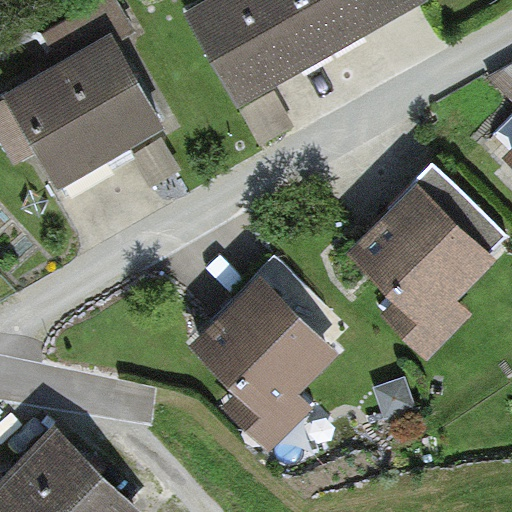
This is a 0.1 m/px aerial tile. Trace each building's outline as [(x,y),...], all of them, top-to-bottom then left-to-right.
[(339,46),(312,0),(196,0),(187,6),(241,101),(339,46)] [(312,0),(339,46),(419,0),(312,0)] [(163,124),(109,34),(5,96),(58,186),(163,124)] [(487,262),(425,202),(359,271),(399,309),(383,326),(428,369),(474,321),(451,299),(487,262)] [(329,347),(267,288),(198,359),(238,398),(222,415),(267,458),(313,409),(290,387),(329,347)] [(128,511),(45,430),(0,475),(0,511),(128,511)]
